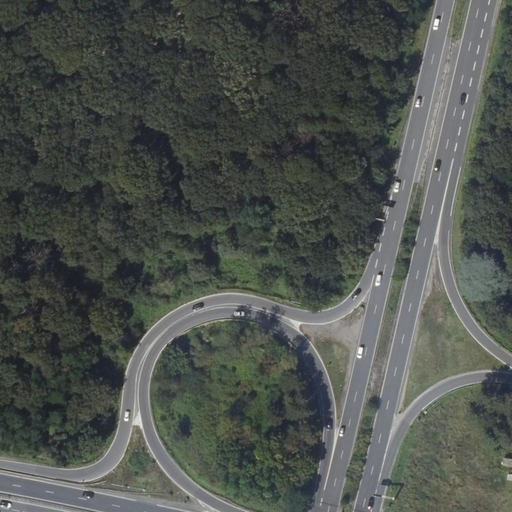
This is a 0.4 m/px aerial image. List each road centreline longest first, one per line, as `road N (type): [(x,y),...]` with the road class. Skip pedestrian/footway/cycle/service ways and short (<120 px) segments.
road 1 (trunk): [(235,511),(173,472),(146,424),(149,356),(183,326),(241,310),(300,340),(328,397),(337,461)]
road 2 (trunk): [(380,284),(323,316),(236,299),(177,315),(135,361),(118,449),(104,464),(70,474),(0,465)]
road 3 (primary): [(366,510),(444,157)]
road 4 (primary): [(445,0),(380,284)]
road 5 (trunk): [(511,363),(481,339),(451,292),(441,236),(453,181),(444,157)]
road 6 (trunk): [(366,510),(415,407),(454,384),(511,379)]
road 7 (primary): [(380,284),(337,461)]
road 8 (primary): [(444,157),(479,0)]
road 9 (trunk): [(139,511),(0,483)]
